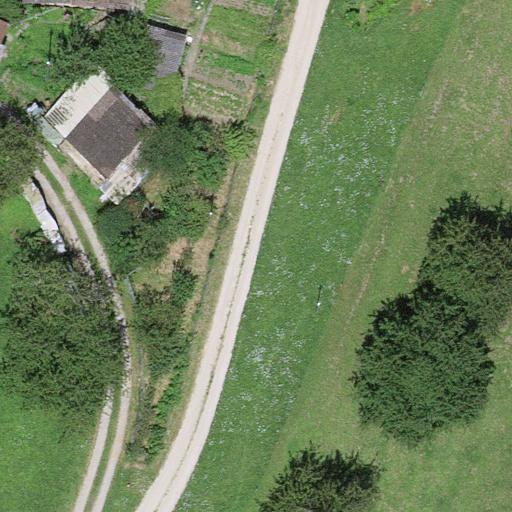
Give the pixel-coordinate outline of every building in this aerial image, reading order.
[(1,0),(1,3),(145,16),(154,0),(1,0)] [(0,47),(10,26),(0,21),(0,47)] [(150,30),(137,86),(174,94),(187,38),(150,30)] [(116,89),(68,138),(106,175),(154,127),(116,89)] [(118,181),(132,196),(178,154),(164,139),(118,181)]
